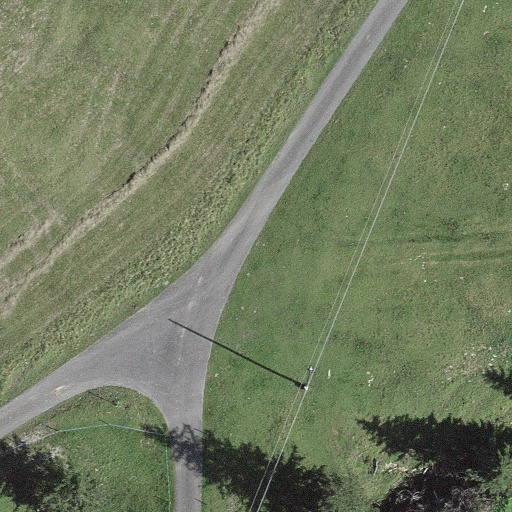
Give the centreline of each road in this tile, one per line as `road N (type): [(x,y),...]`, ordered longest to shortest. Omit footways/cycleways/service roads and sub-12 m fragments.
road 1 (track): [(198,300),(395,0)]
road 2 (track): [(198,300),(0,425)]
road 3 (track): [(192,511),(198,300)]
